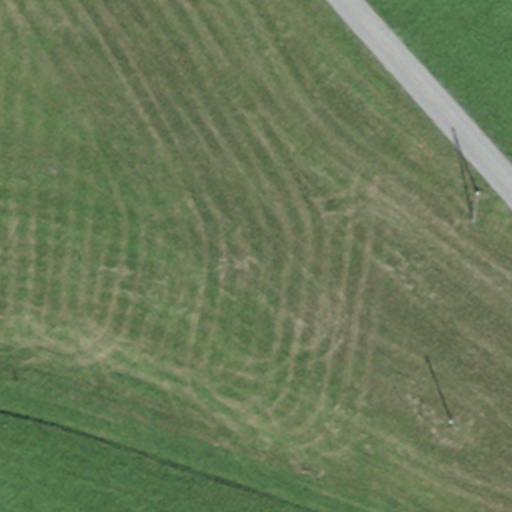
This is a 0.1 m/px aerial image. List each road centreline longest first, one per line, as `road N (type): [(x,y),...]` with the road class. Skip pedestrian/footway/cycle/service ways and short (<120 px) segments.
road 1 (track): [(0,394),(112,423),(362,511)]
road 2 (track): [(511,190),(344,0)]
